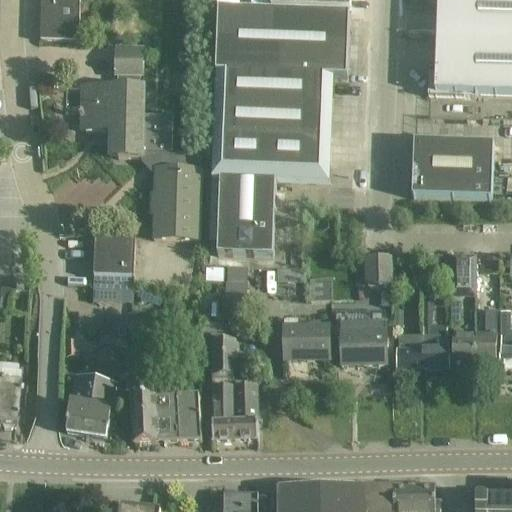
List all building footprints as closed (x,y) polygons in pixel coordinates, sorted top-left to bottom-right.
[(350,0),(270,0),(270,10),(350,13),(350,0)] [(511,0),(430,0),(430,9),(438,9),(436,73),(428,73),(427,101),(476,103),(476,99),(511,100),(511,0)] [(80,6),(41,5),(41,24),(79,25),(80,6)] [(213,179),(213,187),(221,187),(219,246),(218,269),(274,271),(277,189),(304,190),(330,191),(330,172),(320,172),(323,100),(333,100),(334,85),(348,85),(350,21),(219,16),(213,179)] [(79,25),(41,24),(40,44),(79,45),(79,25)] [(142,54),(116,53),(116,81),(118,81),(117,91),(82,91),(81,133),(118,134),(117,162),(142,162),(155,173),(152,242),(198,244),(200,159),(171,158),(172,121),(143,120),(144,92),(138,92),(139,80),(142,80),(142,54)] [(494,149),(414,146),(412,202),(492,205),(494,149)] [(94,283),(93,294),(133,295),(133,285),(133,283),(135,243),(95,241),(94,269),(94,283)] [(442,269),(442,260),(424,260),(424,270),(442,269)] [(464,261),(450,261),(451,300),(464,300),(475,300),(476,261),(464,261)] [(322,262),(309,262),(309,272),(322,272),(322,262)] [(391,288),(390,262),(366,263),(367,288),(391,288)] [(225,287),(225,308),(247,309),(248,272),(227,272),(227,287),(225,287)] [(287,274),(277,274),(277,287),(287,287),(287,274)] [(443,290),(423,290),(423,318),(423,331),(423,341),(423,377),(449,377),(449,355),(447,355),(447,340),(447,331),(434,331),(432,331),(432,310),(443,310),(443,290)] [(2,293),(1,313),(13,314),(14,293),(2,293)] [(389,302),(379,302),(379,315),(389,315),(389,302)] [(218,305),(206,304),(206,321),(218,321),(218,305)] [(459,307),(450,307),(450,325),(459,325),(459,307)] [(240,329),(239,314),(227,314),(228,329),(240,329)] [(403,332),(403,316),(394,316),(394,332),(403,332)] [(501,376),(511,376),(511,331),(510,331),(509,316),(501,317),(501,376)] [(114,319),(113,340),(127,340),(127,319),(114,319)] [(297,332),(297,323),(286,324),(284,326),(285,365),(330,364),(329,332),(297,332)] [(386,326),(340,327),(342,370),(370,370),(375,370),(387,369),(386,326)] [(223,345),(223,339),(212,339),(213,446),(257,445),(257,428),(262,428),(262,421),(257,421),(256,394),(251,394),(251,388),(234,389),(234,395),(232,395),(232,385),(227,385),(227,380),(235,380),(235,345),(223,345)] [(128,343),(100,340),(98,358),(126,361),(128,343)] [(399,355),(397,355),(397,377),(423,377),(423,341),(422,340),(399,341),(399,355)] [(454,377),(476,376),(475,340),(454,340),(454,377)] [(496,341),(475,340),(476,376),(497,376),(496,341)] [(77,361),(77,345),(66,345),(66,361),(77,361)] [(145,369),(114,363),(110,383),(141,389),(145,369)] [(0,430),(15,432),(19,392),(18,392),(19,382),(0,379),(0,430)] [(72,410),(112,417),(117,391),(77,384),(72,410)] [(202,446),(201,403),(133,405),(135,448),(202,446)] [(107,444),(112,417),(72,410),(67,437),(107,444)] [(511,511),(511,488),(506,489),(506,484),(489,484),(489,492),(476,492),(475,511),(511,511)] [(440,511),(440,507),(436,507),(435,491),(277,492),(277,511),(440,511)] [(273,511),(274,499),(224,499),(224,502),(221,502),(220,511),(273,511)]
